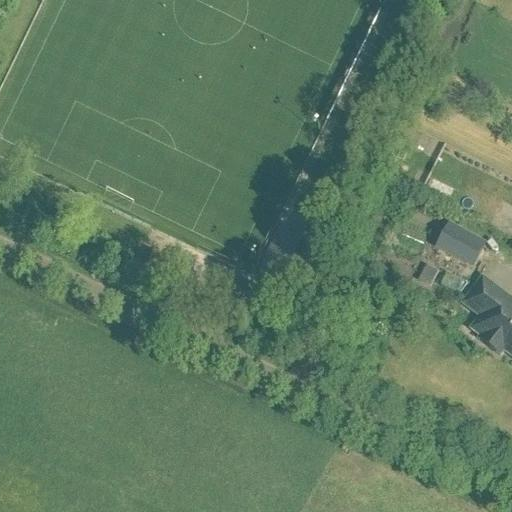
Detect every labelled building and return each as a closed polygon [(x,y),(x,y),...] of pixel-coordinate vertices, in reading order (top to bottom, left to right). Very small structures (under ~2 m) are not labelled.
[(281,235),(262,275),(279,283),(276,289),(271,286),(264,299),(285,309),(322,232),(302,222),(293,241),(281,235)] [(444,223),(430,249),(469,270),(483,244),(444,223)] [(153,257),(144,277),(177,292),(186,272),(153,257)] [(429,289),(437,273),(425,267),(416,283),(429,289)] [(458,295),(463,282),(442,275),(437,287),(458,295)] [(483,282),(464,307),(481,320),(472,332),(482,340),(480,343),(500,358),(504,353),(511,359),(511,304),(508,301),(507,303),(483,284),(484,283),(483,282)] [(319,317),(307,342),(318,348),(330,322),(319,317)]
